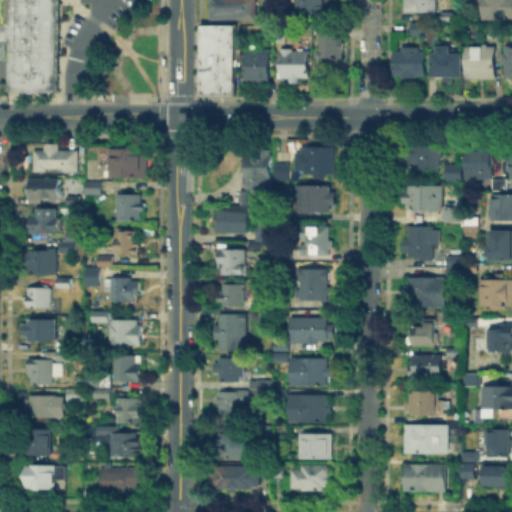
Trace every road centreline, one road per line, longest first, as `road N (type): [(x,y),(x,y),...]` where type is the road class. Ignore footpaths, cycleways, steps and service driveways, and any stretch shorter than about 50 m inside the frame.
road 1 (tertiary): [(177,511),(179,0)]
road 2 (secondary): [(0,116),(511,116)]
road 3 (residential): [(366,511),(367,117)]
